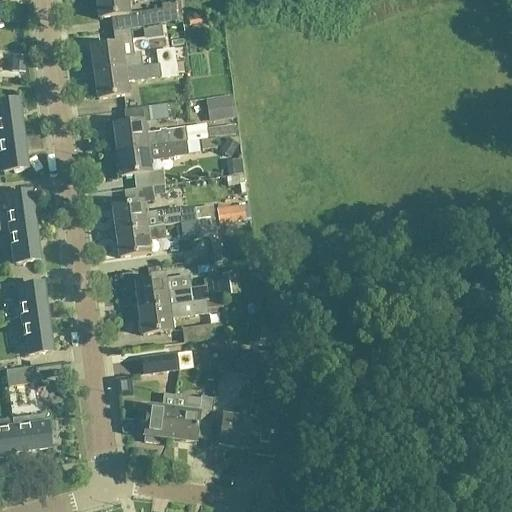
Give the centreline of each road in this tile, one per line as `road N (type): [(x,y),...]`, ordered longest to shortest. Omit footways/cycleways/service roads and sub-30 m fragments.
road 1 (residential): [(104,486),(40,0)]
road 2 (residential): [(255,4),(292,230),(511,203)]
road 3 (residential): [(104,486),(243,502)]
